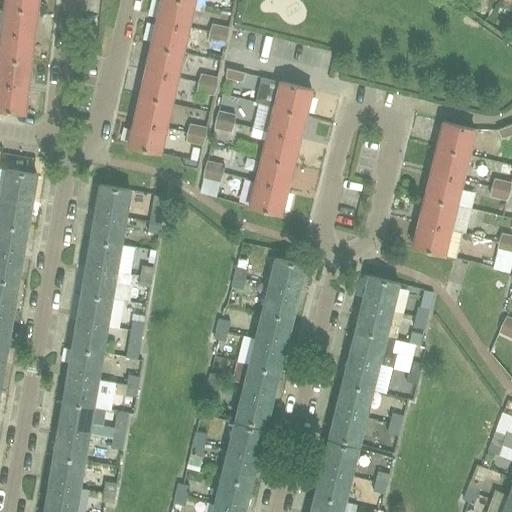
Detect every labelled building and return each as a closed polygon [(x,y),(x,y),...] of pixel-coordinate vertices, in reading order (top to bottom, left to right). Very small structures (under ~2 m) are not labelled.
[(4,0),(4,8),(35,12),(36,0),(4,0)] [(194,3),(179,0),(161,0),(157,21),(188,28),(194,3)] [(4,8),(1,34),(32,38),(35,12),(4,8)] [(188,28),(157,21),(151,46),(182,53),(188,28)] [(212,25),(210,33),(227,37),(229,29),(212,25)] [(225,47),(227,37),(210,33),(208,43),(225,47)] [(0,40),(0,60),(29,63),(32,38),(1,34),(0,40)] [(182,53),(151,46),(146,71),(177,78),(182,53)] [(0,60),(0,86),(26,89),(29,63),(0,60)] [(226,79),(243,83),(245,74),(227,69),(226,79)] [(177,78),(146,71),(140,97),(171,103),(177,78)] [(201,75),(199,83),(216,87),(217,78),(201,75)] [(214,97),(216,87),(199,83),(197,93),(214,97)] [(280,83),(274,108),(305,116),(311,91),(280,83)] [(26,89),(0,86),(0,112),(23,115),(26,89)] [(171,103),(140,97),(135,122),(166,128),(171,103)] [(274,108),(268,133),(299,141),(305,116),(274,108)] [(219,111),(218,114),(217,121),(234,125),(237,115),(219,111)] [(232,134),(234,125),(217,121),(215,129),(232,134)] [(166,128),(135,122),(129,147),(160,154),(166,128)] [(436,148),(468,156),(474,131),(442,123),(436,148)] [(190,125),(188,133),(205,137),(206,128),(190,125)] [(511,125),(497,131),(501,140),(511,136),(511,125)] [(203,146),(205,137),(188,133),(185,143),(203,146)] [(262,159),(293,166),(299,141),(268,133),(262,159)] [(436,148),(430,173),(462,181),(468,156),(436,148)] [(287,191),(293,166),(262,159),(256,184),(287,191)] [(205,171),(223,176),(225,166),(207,161),(205,171)] [(1,198),(32,204),(37,176),(5,171),(1,198)] [(221,184),(223,176),(205,171),(203,180),(221,184)] [(462,181),(430,173),(424,198),(456,206),(462,181)] [(511,183),(511,182),(494,179),(492,188),(510,193),(511,183)] [(250,209),(281,216),(287,191),(256,184),(250,209)] [(100,186),(95,214),(126,219),(131,192),(100,186)] [(507,202),(510,193),(492,188),(490,197),(507,202)] [(0,203),(0,225),(27,231),(32,204),(1,198),(0,203)] [(424,198),(418,223),(450,231),(456,206),(424,198)] [(163,215),(158,214),(151,213),(149,223),(161,225),(163,215)] [(122,246),(126,219),(95,214),(90,241),(122,246)] [(159,235),(161,225),(149,223),(147,233),(159,235)] [(415,235),(412,249),(444,256),(450,231),(418,223),(415,235)] [(0,253),(23,258),(27,231),(0,225),(0,253)] [(499,243),(511,246),(511,236),(501,234),(499,243)] [(117,273),(122,246),(90,241),(86,268),(117,273)] [(511,246),(499,243),(497,252),(511,255),(511,246)] [(0,281),(18,285),(23,258),(0,253),(0,281)] [(299,294),(306,267),(276,259),(269,286),(299,294)] [(142,267),(140,277),(152,279),(154,269),(142,267)] [(112,300),(117,273),(86,268),(81,295),(112,300)] [(248,271),(242,269),(236,268),(234,278),(246,281),(248,271)] [(138,286),(146,288),(150,289),(152,279),(140,277),(138,286)] [(392,312),(399,285),(369,277),(362,304),(392,312)] [(243,290),(246,281),(234,278),(231,288),(243,290)] [(0,309),(13,312),(18,285),(0,281),(0,309)] [(299,294),(269,286),(263,313),(293,320),(299,294)] [(108,327),(112,300),(81,295),(76,322),(108,327)] [(392,312),(362,304),(356,331),(397,341),(386,338),(392,312)] [(416,318),(427,321),(429,311),(418,308),(416,318)] [(0,337),(9,339),(13,312),(0,309),(0,337)] [(293,320),(263,313),(256,340),(286,347),(293,320)] [(502,326),(511,330),(511,319),(506,317),(502,326)] [(427,321),(416,318),(414,328),(425,330),(427,321)] [(218,320),(216,330),(228,333),(230,323),(218,320)] [(132,321),(131,331),(143,333),(145,323),(132,321)] [(103,354),(108,327),(76,322),(72,349),(103,354)] [(511,330),(502,326),(498,334),(511,339),(511,330)] [(226,343),(228,333),(216,330),(214,340),(226,343)] [(141,343),(143,333),(131,331),(129,341),(126,358),(139,360),(141,343)] [(397,341),(356,331),(349,358),(379,365),(379,364),(395,368),(398,354),(394,353),(397,341)] [(0,365),(4,366),(9,339),(0,337),(0,365)] [(286,347),(256,340),(249,366),(280,374),(286,347)] [(98,381),(103,354),(72,349),(67,376),(98,381)] [(379,365),(349,358),(342,384),(372,392),(379,365)] [(409,372),(408,373),(420,376),(423,366),(411,363),(409,372)] [(280,374),(249,366),(243,393),(273,400),(280,374)] [(408,373),(406,382),(418,385),(420,376),(408,373)] [(209,374),(207,384),(219,387),(221,377),(209,374)] [(94,408),(98,381),(67,376),(62,403),(94,408)] [(128,376),(126,386),(138,388),(140,378),(128,376)] [(204,394),(211,395),(216,397),(219,387),(207,384),(204,394)] [(372,392),(342,384),(336,411),(366,419),(372,392)] [(138,388),(126,386),(125,396),(136,398),(138,388)] [(273,400),(243,393),(236,420),(266,428),(273,400)] [(496,429),(506,433),(511,417),(511,402),(507,401),(496,429)] [(89,435),(94,408),(62,403),(58,430),(89,435)] [(366,419),(336,411),(329,438),(359,446),(366,419)] [(392,413),(389,424),(401,427),(403,417),(392,413)] [(398,436),(401,427),(389,424),(387,433),(398,436)] [(235,425),(228,452),(258,459),(265,432),(235,425)] [(126,431),(114,429),(112,439),(124,441),(126,431)] [(58,430),(53,456),(85,462),(120,468),(121,464),(85,458),(89,435),(58,430)] [(195,433),(193,443),(205,446),(208,435),(195,433)] [(506,437),(499,435),(495,433),(491,442),(502,447),(506,437)] [(111,449),(123,451),(124,441),(112,439),(111,449)] [(321,469),(351,477),(358,450),(328,442),(321,469)] [(499,456),(502,447),(491,442),(488,452),(499,456)] [(203,455),(205,446),(193,443),(190,452),(203,455)] [(252,485),(258,459),(228,452),(222,478),(252,485)] [(53,456),(48,483),(80,489),(83,469),(85,462),(53,456)] [(315,496),(345,503),(351,477),(321,469),(315,496)] [(389,475),(383,473),(378,472),(375,483),(387,486),(389,475)] [(222,478),(215,504),(245,511),(252,485),(222,478)] [(466,491),(478,496),(481,486),(470,482),(469,482),(466,491)] [(52,511),(75,511),(80,489),(48,483),(44,510),(52,511)] [(106,483),(104,493),(116,495),(118,485),(106,483)] [(384,495),(387,486),(375,483),(373,491),(384,495)] [(175,494),(187,497),(189,487),(178,484),(175,494)] [(474,505),(478,496),(466,491),(463,500),(474,505)] [(116,495),(104,493),(102,503),(115,505),(116,495)] [(185,506),(187,497),(175,494),(173,504),(185,506)] [(310,511),(342,511),(345,503),(315,496),(310,511)]
